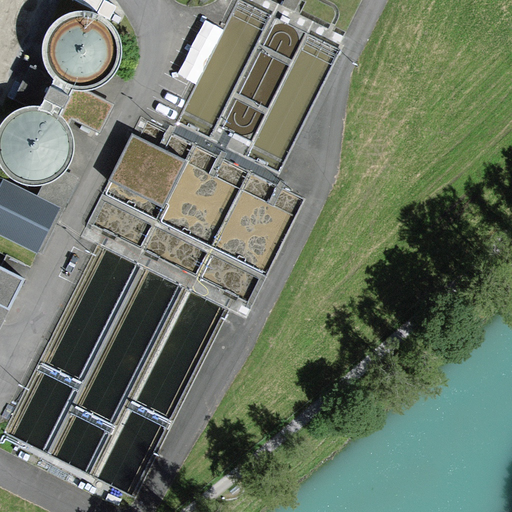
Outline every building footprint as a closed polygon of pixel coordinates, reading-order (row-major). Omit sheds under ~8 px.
[(69,0),(69,1),(119,19),(125,0),(69,0)] [(72,155),(75,140),(72,125),(68,119),(98,134),(113,105),(81,89),(96,86),(109,77),(118,64),(121,49),(118,34),(109,21),(96,13),(81,10),(66,13),(53,21),(45,34),(42,49),(45,64),(51,74),(30,63),(21,79),(13,95),(27,103),(20,104),(7,112),(0,123),(0,156),(8,168),(20,177),(35,180),(51,177),(63,168),(72,155)] [(162,145),(135,132),(112,178),(166,205),(187,164),(190,159),(162,145)] [(61,206),(4,177),(0,185),(0,233),(38,252),(61,206)] [(0,329),(31,269),(0,253),(0,329)]
